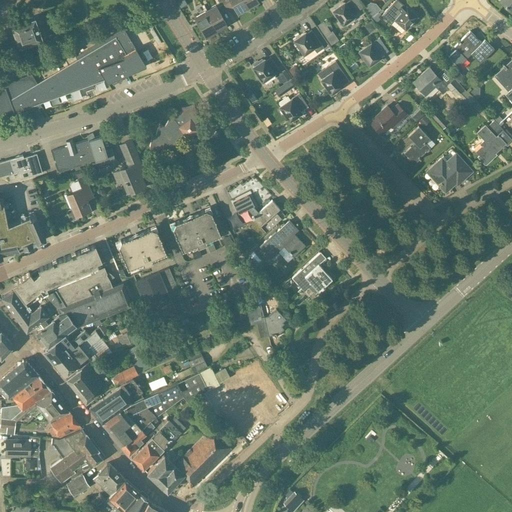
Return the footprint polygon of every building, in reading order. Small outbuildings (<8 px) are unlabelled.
[(243,0),(221,0),(227,11),(234,7),(238,15),(249,9),(243,0)] [(257,0),(243,0),(249,9),(259,3),(257,0)] [(350,0),(345,4),(344,2),(332,10),(342,25),(354,16),(353,15),(358,11),(350,0)] [(406,6),(405,7),(397,0),(395,0),(381,16),(390,24),(394,20),(405,29),(407,27),(408,27),(410,24),(410,23),(416,16),(406,6)] [(511,0),(501,0),(501,1),(509,6),(511,8),(511,0)] [(217,32),(227,26),(216,6),(206,12),(217,32)] [(217,32),(206,12),(195,18),(206,38),(217,32)] [(371,19),(375,24),(380,19),(378,17),(380,15),(378,13),(371,19)] [(20,47),(43,38),(35,17),(13,25),(20,47)] [(331,44),(339,40),(326,19),(318,24),(331,44)] [(77,60),(37,83),(44,102),(80,88),(82,92),(94,88),(92,84),(104,79),(106,83),(146,66),(123,28),(75,56),(77,60)] [(311,30),(306,34),(305,32),(293,40),(303,55),(313,48),(316,53),(323,48),(311,30)] [(461,64),(470,54),(479,63),(493,49),(485,40),(481,43),(469,32),(454,47),(460,53),(455,58),(461,64)] [(379,38),(370,44),(370,43),(358,51),(362,57),(362,59),(364,61),(365,62),(368,65),(380,57),(379,57),(388,51),(379,38)] [(71,51),(81,46),(78,41),(69,46),(71,51)] [(274,73),(272,72),(278,68),(270,57),(265,61),(264,59),(258,63),(257,61),(252,64),(254,66),(252,67),(257,75),(257,76),(259,79),(260,79),(262,82),(274,73)] [(511,60),(495,76),(508,91),(505,94),(511,102),(511,60)] [(335,61),(328,65),(317,73),(321,79),(320,79),(322,82),(322,83),(324,86),(325,86),(330,94),(342,86),(342,85),(348,80),(335,61)] [(18,74),(29,69),(26,63),(15,68),(16,70),(18,74)] [(444,67),(436,75),(429,67),(413,82),(425,95),(435,86),(443,94),(448,88),(455,96),(458,94),(469,106),(475,101),(444,67)] [(279,74),(279,75),(284,82),(291,78),(285,70),(279,74)] [(44,102),(37,83),(31,74),(0,84),(0,117),(4,117),(5,120),(41,107),(39,103),(44,102)] [(279,97),(296,85),(292,79),(275,91),(279,97)] [(252,86),(246,89),(252,101),(258,98),(252,86)] [(299,93),(291,98),(279,107),(281,109),(280,111),(282,113),(284,114),(287,119),(289,121),(297,115),(301,113),(299,111),(305,108),(308,106),(299,93)] [(397,104),(391,110),(387,106),(369,122),(381,134),(390,125),(391,127),(406,114),(397,104)] [(195,123),(197,122),(194,106),(181,108),(182,112),(174,118),(171,115),(164,127),(159,124),(155,136),(151,135),(149,147),(178,152),(179,145),(176,143),(178,136),(181,138),(184,135),(187,140),(192,137),(200,130),(195,123)] [(412,115),(415,120),(424,116),(421,110),(412,115)] [(430,116),(443,129),(447,125),(434,112),(430,116)] [(494,120),(487,126),(485,125),(477,132),(484,140),(480,144),(481,146),(475,151),(485,162),(505,143),(507,146),(511,141),(511,139),(503,130),(494,120)] [(434,144),(430,139),(418,126),(408,135),(415,143),(404,153),(414,164),(420,158),(419,157),(430,148),(434,144)] [(111,149),(105,150),(101,135),(95,137),(93,132),(86,134),(88,139),(95,161),(95,160),(96,165),(115,159),(111,149)] [(88,139),(74,144),(72,139),(65,141),(67,146),(52,151),(59,172),(95,161),(88,139)] [(126,195),(130,193),(146,187),(140,175),(145,173),(130,139),(123,142),(126,150),(125,151),(128,159),(125,160),(128,165),(120,168),(121,169),(112,173),(118,185),(122,183),(126,195)] [(13,173),(8,175),(10,182),(42,173),(36,154),(23,158),(22,155),(9,159),(13,173)] [(445,189),(463,174),(464,175),(470,170),(455,155),(441,167),(438,163),(429,171),(445,189)] [(13,173),(9,159),(0,161),(0,177),(8,175),(13,173)] [(84,176),(78,179),(77,179),(81,188),(66,194),(71,208),(67,210),(67,212),(70,219),(72,220),(78,218),(79,216),(78,215),(91,210),(87,200),(93,197),(91,192),(84,176)] [(0,257),(2,257),(2,254),(13,252),(19,250),(18,246),(22,244),(24,248),(46,239),(34,213),(20,219),(22,222),(8,227),(11,232),(6,234),(0,202),(0,197),(2,197),(1,191),(0,190),(0,257)] [(272,200),(258,212),(253,206),(250,209),(243,201),(229,213),(240,225),(250,216),(260,226),(280,208),(278,207),(274,202),(272,200)] [(205,210),(190,216),(175,223),(172,229),(181,251),(195,245),(196,248),(206,244),(205,241),(220,235),(210,213),(205,210)] [(293,256),(305,245),(291,230),(295,226),(290,220),(277,232),(276,231),(260,246),(271,258),(284,246),(293,256)] [(150,229),(136,235),(120,241),(118,247),(127,269),(141,264),(142,266),(152,262),(151,259),(165,253),(156,231),(150,229)] [(11,285),(14,289),(11,290),(0,297),(25,330),(33,325),(35,327),(36,330),(35,331),(46,346),(64,332),(67,335),(79,326),(93,321),(96,326),(102,322),(99,318),(132,305),(122,283),(112,287),(107,276),(94,245),(37,269),(38,271),(34,274),(31,276),(28,273),(11,285)] [(302,289),(309,282),(318,291),(332,278),(319,264),(326,257),(321,251),(292,278),(302,289)] [(188,313),(185,306),(168,267),(135,282),(151,320),(175,310),(178,317),(188,313)] [(254,300),(245,303),(250,325),(257,324),(265,322),(268,336),(273,335),(276,337),(278,336),(277,335),(284,329),(282,326),(280,325),(283,322),(286,319),(276,308),(268,315),(264,316),(261,317),(258,305),(254,300)] [(265,322),(257,324),(259,333),(260,338),(268,336),(265,322)] [(95,329),(101,337),(109,332),(103,324),(95,329)] [(135,341),(142,338),(138,327),(131,330),(135,341)] [(67,351),(63,354),(53,362),(63,374),(76,364),(79,368),(87,363),(91,359),(88,355),(91,352),(88,348),(94,342),(100,337),(95,330),(89,335),(68,352),(67,351)] [(77,336),(70,341),(64,334),(54,343),(63,354),(67,351),(68,352),(89,335),(85,330),(77,336)] [(0,358),(0,359),(11,347),(12,347),(12,343),(1,331),(0,331),(0,358)] [(134,341),(130,331),(118,335),(123,346),(134,341)] [(133,364),(120,371),(120,372),(112,378),(117,385),(124,380),(152,366),(179,354),(174,342),(149,353),(142,342),(126,350),(132,362),(133,364)] [(63,354),(54,343),(44,351),(53,362),(63,354)] [(199,350),(188,355),(191,361),(202,356),(199,350)] [(23,360),(6,373),(0,378),(0,389),(7,398),(37,374),(26,360),(23,360)] [(87,363),(79,368),(67,378),(85,402),(93,396),(90,393),(103,383),(87,363)] [(169,365),(162,368),(164,374),(172,371),(169,365)] [(214,374),(202,380),(198,372),(130,404),(123,408),(124,410),(121,412),(119,411),(102,424),(120,445),(141,428),(142,428),(155,417),(183,397),(187,402),(197,396),(219,382),(227,378),(222,369),(214,374)] [(1,406),(0,415),(0,417),(26,421),(32,415),(41,408),(56,396),(38,374),(12,396),(18,404),(1,406)] [(256,377),(245,387),(260,403),(271,393),(256,377)] [(133,378),(126,381),(118,386),(103,397),(90,407),(102,422),(143,392),(133,378)] [(243,389),(232,399),(247,416),(258,406),(243,389)] [(41,408),(32,415),(36,419),(43,418),(46,416),(49,419),(68,411),(56,397),(41,409),(41,408)] [(232,399),(221,409),(236,426),(247,416),(232,399)] [(81,427),(69,412),(49,421),(59,436),(81,427)] [(158,420),(155,417),(142,428),(141,428),(120,445),(129,455),(139,446),(138,445),(143,441),(141,438),(146,434),(154,426),(153,425),(158,420)] [(131,457),(143,469),(167,445),(181,432),(167,417),(156,429),(157,431),(131,457)] [(0,427),(15,429),(16,421),(0,419),(0,423),(0,427)] [(53,444),(63,457),(50,467),(61,482),(74,472),(82,467),(83,469),(90,466),(101,458),(96,451),(97,450),(82,428),(64,436),(59,438),(57,438),(52,438),(52,443),(53,444)] [(194,486),(231,449),(211,430),(191,450),(190,449),(183,456),(180,454),(176,458),(179,461),(171,469),(180,478),(183,475),(194,486)] [(29,436),(29,440),(6,439),(6,455),(30,455),(38,453),(39,437),(29,436)] [(179,461),(176,458),(172,462),(164,454),(147,472),(167,491),(180,478),(171,469),(179,461)] [(108,464),(94,480),(110,494),(124,478),(108,464)] [(82,474),(66,483),(73,495),(89,486),(82,474)] [(112,506),(115,509),(113,511),(122,511),(128,505),(140,492),(124,478),(110,494),(109,496),(106,499),(103,502),(106,505),(112,506)] [(122,511),(138,511),(146,498),(140,492),(128,505),(122,511)] [(284,502),(293,510),(302,500),(294,492),(284,502)] [(103,502),(106,499),(99,493),(92,501),(98,507),(103,502)] [(138,511),(151,511),(155,504),(152,503),(146,498),(138,511)]
